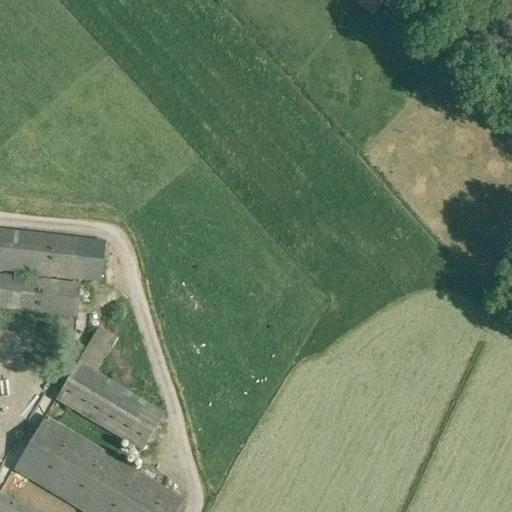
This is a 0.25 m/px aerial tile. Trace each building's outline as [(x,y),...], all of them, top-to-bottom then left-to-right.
[(382,20),(394,9),(384,0),(368,0),(365,4),(382,20)] [(0,271),(100,283),(105,241),(0,230),(0,271)] [(0,308),(76,317),(80,284),(0,274),(0,308)] [(141,452),(164,413),(97,373),(117,340),(98,328),(54,400),(141,452)] [(80,511),(177,511),(185,500),(46,417),(13,471),(80,511)] [(0,511),(29,511),(0,494),(0,511)]
